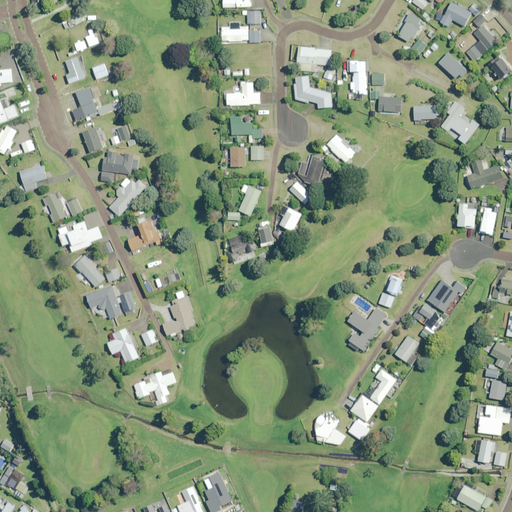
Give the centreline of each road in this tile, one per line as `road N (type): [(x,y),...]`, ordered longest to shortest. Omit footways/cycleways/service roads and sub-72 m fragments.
road 1 (residential): [(341,401),(434,266),(465,252)]
road 2 (residential): [(151,313),(62,145)]
road 3 (residential): [(62,145),(50,136),(12,0)]
road 4 (residential): [(24,0),(64,125),(62,145)]
